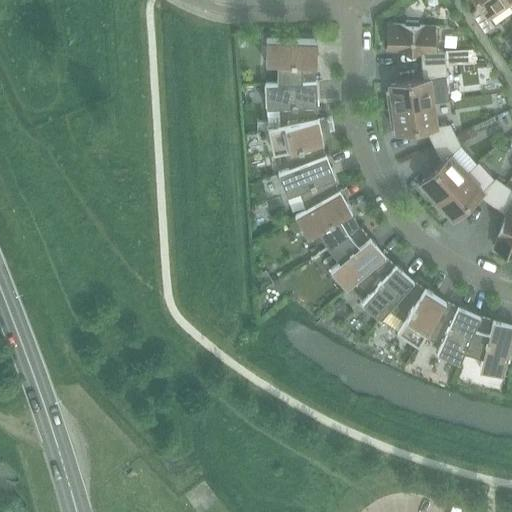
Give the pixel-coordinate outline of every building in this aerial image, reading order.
[(507,2),(505,0),(476,0),(480,5),(470,12),(484,33),(495,26),(487,15),(507,2)] [(420,50),(421,65),(446,63),(445,50),(437,50),(438,26),(418,25),(418,21),(405,21),(405,24),(388,24),(387,48),(420,50)] [(317,40),(316,40),(266,38),(265,63),(278,63),(277,82),(315,80),(315,64),(316,64),(317,40)] [(447,76),(446,63),(421,65),(421,79),(389,84),(390,92),(386,92),(388,108),(433,102),(430,79),(447,76)] [(315,80),(277,82),(265,82),(266,107),(278,106),(280,125),(317,117),(315,80)] [(436,125),(433,102),(388,108),(390,124),(395,124),(396,131),(424,127),(433,145),(455,134),(450,123),(436,125)] [(318,117),(317,117),(280,125),(268,128),(273,152),(285,149),(289,168),(325,154),(322,141),(323,141),(318,117)] [(460,145),(455,134),(433,145),(441,163),(420,182),(425,188),(422,191),(433,203),(466,172),(450,155),(460,145)] [(326,154),(325,154),(289,168),(278,172),(287,195),(298,191),(305,209),(338,190),(333,177),(335,177),(326,154)] [(482,189),(466,172),(433,203),(444,215),(447,212),(452,218),(477,195),(491,205),(505,184),(495,177),(482,189)] [(511,199),(511,189),(505,184),(491,205),(506,215),(494,246),(511,253),(511,204),(510,204),(511,199)] [(339,189),(338,190),(305,209),(295,215),(307,236),(318,230),(327,246),(358,225),(350,211),(351,210),(339,189)] [(369,236),(369,237),(358,225),(327,246),(339,261),(330,269),(346,288),(355,280),(384,256),(385,255),(369,236)] [(395,264),(394,265),(384,256),(355,280),(369,293),(361,302),(380,319),(388,309),(413,281),(413,280),(395,264)] [(424,287),(424,288),(413,281),(388,309),(404,320),(397,330),(418,344),(424,333),(445,301),(445,300),(424,287)] [(457,305),(457,306),(445,301),(424,333),(442,341),(437,352),(459,362),(464,351),(480,316),(480,315),(457,305)] [(511,323),(492,318),(492,320),(480,316),(464,351),(482,356),(479,368),(503,374),(511,340),(511,323)]
